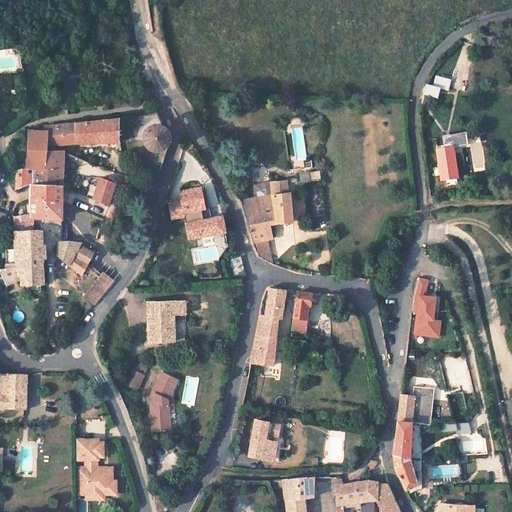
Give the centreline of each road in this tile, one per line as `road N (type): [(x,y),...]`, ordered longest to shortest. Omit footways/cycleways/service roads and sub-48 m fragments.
road 1 (unclassified): [(393,393),(423,209),(414,122),(419,79),(467,28),(511,15)]
road 2 (unclassified): [(84,355),(89,328),(146,237),(174,152),(163,102),(169,88)]
road 3 (unclassified): [(183,511),(226,430),(257,271)]
road 4 (unclassified): [(257,271),(361,292),(393,393)]
road 5 (unclassified): [(257,271),(225,183),(169,88)]
road 6 (tertiary): [(146,511),(124,430),(84,355)]
road 7 (track): [(207,467),(355,472)]
road 8 (unclassified): [(393,393),(388,466),(408,511)]
